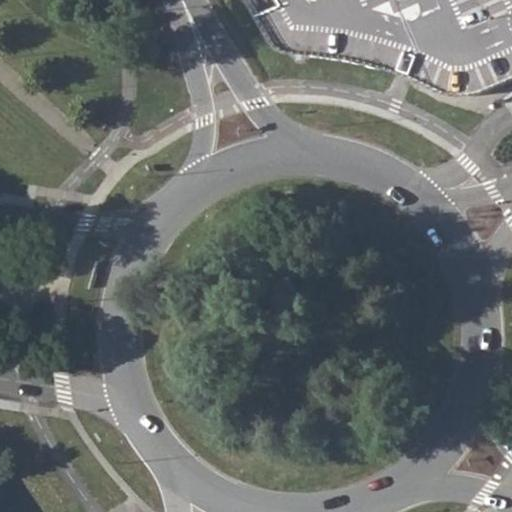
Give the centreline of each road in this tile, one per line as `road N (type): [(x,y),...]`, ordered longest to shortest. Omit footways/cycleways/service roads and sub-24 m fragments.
road 1 (secondary): [(164,221),(127,298),(124,355),(139,411)]
road 2 (secondary): [(313,154),(263,103),(194,0)]
road 3 (secondary): [(183,0),(208,102),(200,188)]
road 4 (secondary): [(461,236),(412,186),(348,158),(313,154)]
road 5 (residential): [(164,221),(91,223),(0,210)]
road 6 (secondary): [(409,490),(462,437),(489,366)]
road 7 (residential): [(0,377),(97,394),(139,411)]
road 8 (secondary): [(489,366),(487,299),(461,236)]
